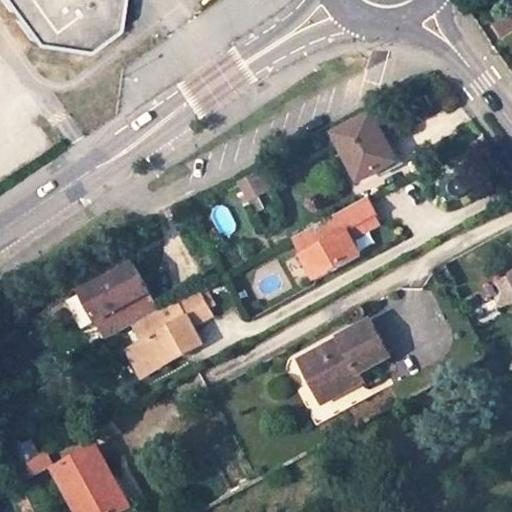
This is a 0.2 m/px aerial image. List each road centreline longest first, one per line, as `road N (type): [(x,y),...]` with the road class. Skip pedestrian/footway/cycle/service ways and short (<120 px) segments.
road 1 (unknown): [(511,221),(230,375)]
road 2 (unclassified): [(188,101),(0,233)]
road 3 (unclassified): [(188,101),(373,19)]
road 4 (unclassified): [(387,22),(456,63),(511,132)]
road 5 (unclassified): [(310,0),(188,101)]
road 6 (unclassified): [(511,109),(455,37),(443,0)]
